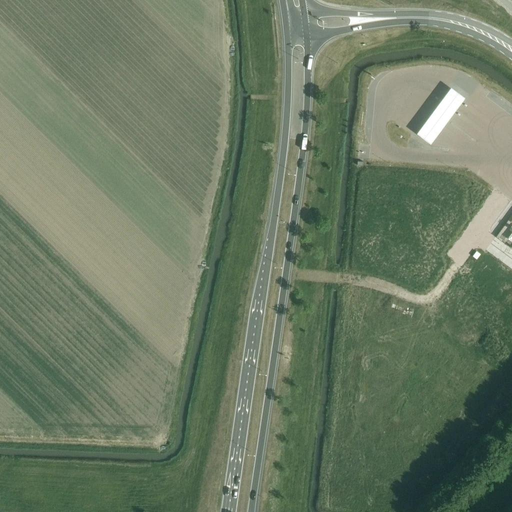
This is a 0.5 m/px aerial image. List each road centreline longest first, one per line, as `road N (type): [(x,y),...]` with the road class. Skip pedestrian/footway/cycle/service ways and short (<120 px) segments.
road 1 (track): [(0,437),(141,442),(168,422),(226,167),(231,96),(219,0)]
road 2 (primary): [(286,29),(282,163),(232,511)]
road 3 (primary): [(253,511),(303,138),(306,36)]
road 4 (secondary): [(511,50),(430,17),(378,19)]
